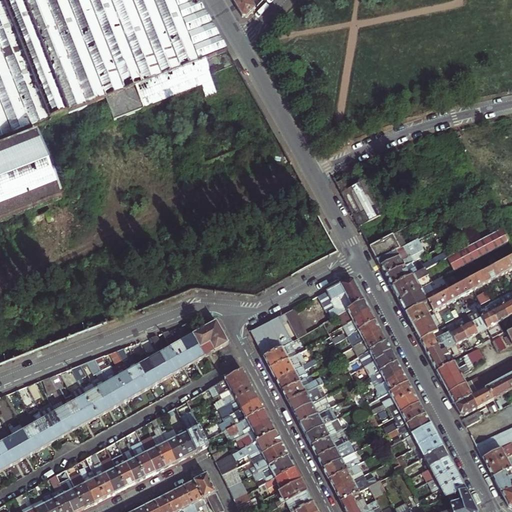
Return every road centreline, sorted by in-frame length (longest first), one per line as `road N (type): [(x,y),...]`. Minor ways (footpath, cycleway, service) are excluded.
road 1 (residential): [(248,354),(0,497)]
road 2 (residential): [(490,511),(359,259)]
road 3 (residential): [(225,307),(183,307),(0,379)]
road 4 (residential): [(248,354),(329,511)]
road 5 (residential): [(230,511),(208,465),(114,511)]
road 6 (residential): [(359,259),(266,306),(225,307)]
